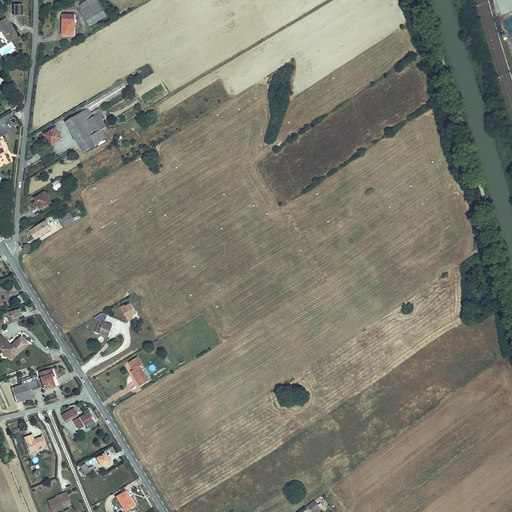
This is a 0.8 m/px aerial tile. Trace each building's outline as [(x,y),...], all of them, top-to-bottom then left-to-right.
[(97,0),(88,0),(81,4),(82,10),(98,1),(97,0)] [(98,1),(82,10),(81,11),(90,26),(107,17),(98,1)] [(22,15),(22,5),(14,5),(14,15),(22,15)] [(75,16),(63,16),(62,35),(74,36),(75,16)] [(17,35),(10,24),(9,24),(7,22),(8,21),(6,18),(0,21),(0,28),(8,41),(17,35)] [(103,102),(101,98),(107,95),(108,98),(126,88),(124,83),(89,102),(92,108),(103,102)] [(87,109),(77,115),(90,137),(106,127),(102,120),(105,118),(103,116),(100,117),(98,114),(101,112),(99,109),(93,113),(95,116),(92,117),(87,109)] [(77,115),(66,122),(83,152),(105,138),(101,131),(90,137),(77,115)] [(62,138),(56,128),(45,135),(51,145),(62,138)] [(3,137),(0,137),(0,138),(5,151),(8,150),(3,137)] [(0,157),(0,165),(9,163),(7,156),(0,157)] [(61,182),(53,187),(56,192),(64,187),(61,182)] [(33,203),(35,208),(39,206),(41,209),(51,203),(45,192),(34,198),(36,201),(33,203)] [(60,218),(65,227),(81,217),(80,215),(73,219),(70,212),(60,218)] [(30,230),(34,237),(40,234),(41,236),(51,230),(46,221),(30,230)] [(125,305),(121,308),(129,321),(133,318),(132,316),(137,313),(131,304),(126,307),(125,305)] [(21,315),(19,309),(4,313),(5,317),(9,316),(11,323),(20,320),(18,316),(21,315)] [(102,313),(93,318),(100,321),(96,332),(109,337),(113,325),(105,323),(108,315),(102,313)] [(4,337),(0,340),(0,347),(4,351),(8,352),(7,355),(9,358),(12,358),(14,356),(14,352),(16,350),(18,352),(28,343),(21,336),(15,341),(15,345),(13,347),(4,337)] [(140,382),(147,378),(139,364),(142,362),(137,354),(129,359),(134,366),(131,368),(140,382)] [(52,377),(49,370),(39,373),(45,390),(54,387),(53,382),(52,377)] [(34,397),(32,389),(38,387),(36,380),(31,382),(30,379),(27,380),(28,383),(12,388),(17,402),(34,397)] [(78,415),(74,408),(62,415),(66,422),(78,415)] [(92,418),(90,414),(91,414),(88,409),(84,411),(86,414),(74,421),(79,429),(93,420),(92,418)] [(11,454),(2,430),(0,430),(0,440),(6,456),(11,454)] [(46,445),(42,436),(34,439),(32,434),(24,437),(26,442),(30,453),(38,450),(37,448),(46,445)] [(110,461),(105,453),(97,458),(102,466),(110,461)] [(90,472),(85,463),(80,466),(85,475),(90,472)] [(125,491),(117,496),(124,510),(133,506),(125,491)] [(52,511),(71,505),(66,492),(55,496),(56,498),(48,501),(51,511),(52,511)] [(310,510),(318,504),(315,500),(307,506),(310,510)]
